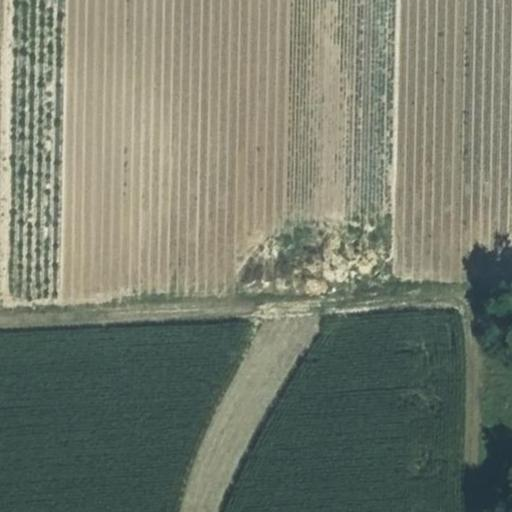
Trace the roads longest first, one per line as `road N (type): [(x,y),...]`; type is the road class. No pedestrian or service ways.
road 1 (track): [(511,296),(0,324)]
road 2 (track): [(479,511),(481,404),(471,298)]
